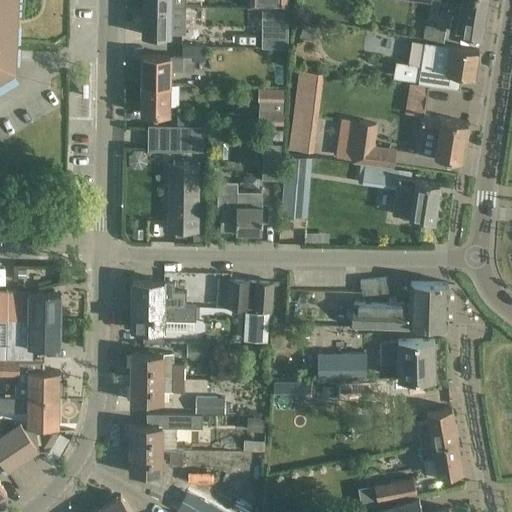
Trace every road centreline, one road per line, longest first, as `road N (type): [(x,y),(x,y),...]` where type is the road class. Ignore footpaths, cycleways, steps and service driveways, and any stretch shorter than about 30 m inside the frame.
road 1 (residential): [(479,257),(103,253)]
road 2 (residential): [(34,511),(66,477),(94,425),(103,379),(103,253)]
road 3 (residential): [(103,253),(111,0)]
road 4 (secondary): [(479,257),(511,32)]
road 5 (residential): [(498,511),(481,442),(471,327)]
